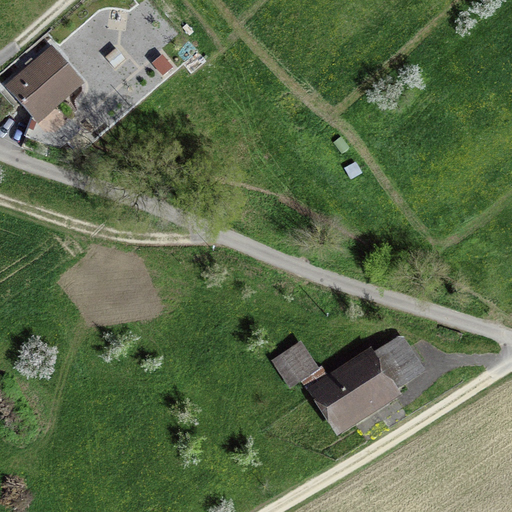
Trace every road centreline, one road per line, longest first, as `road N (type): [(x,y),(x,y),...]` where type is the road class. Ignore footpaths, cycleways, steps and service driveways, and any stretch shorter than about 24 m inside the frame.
road 1 (residential): [(511,334),(358,293),(142,200),(0,152)]
road 2 (track): [(265,511),(511,364)]
road 3 (track): [(226,235),(116,234),(0,198)]
